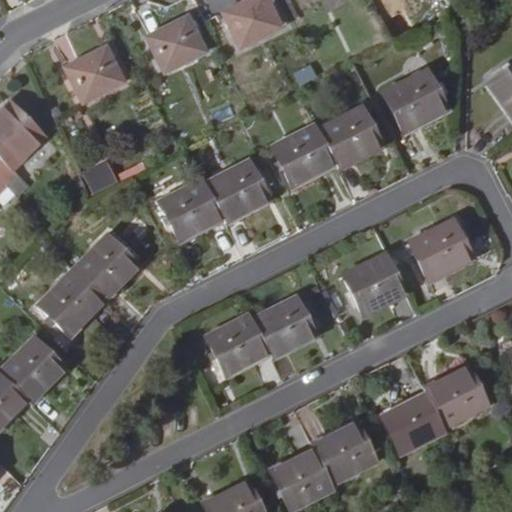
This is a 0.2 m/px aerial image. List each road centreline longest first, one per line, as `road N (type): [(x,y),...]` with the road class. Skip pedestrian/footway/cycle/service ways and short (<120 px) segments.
road 1 (residential): [(62,511),(511,283)]
road 2 (residential): [(511,232),(485,184),(456,173),(160,325)]
road 3 (residential): [(160,325),(29,511)]
